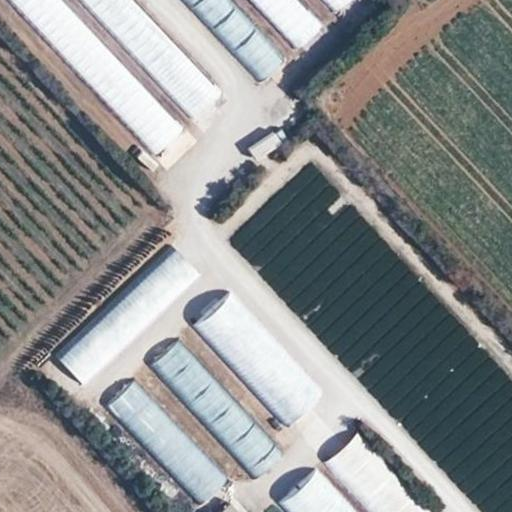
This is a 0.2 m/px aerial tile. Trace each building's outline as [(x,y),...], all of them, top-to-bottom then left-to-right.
[(13,0),(154,151),(218,92),(132,0),(13,0)] [(185,0),(256,79),(344,0),(185,0)] [(172,242),(54,352),(83,383),(201,273),(172,242)] [(188,320),(286,422),(315,393),(217,292),(188,320)] [(153,353),(245,479),(276,456),(183,331),(153,353)] [(102,404),(186,482),(212,455),(128,376),(102,404)] [(369,511),(425,511),(427,511),(355,425),(321,454),(369,511)] [(212,459),(185,485),(200,500),(226,474),(212,459)] [(360,511),(315,460),(275,496),(289,511),(360,511)] [(231,511),(222,502),(211,511),(231,511)]
